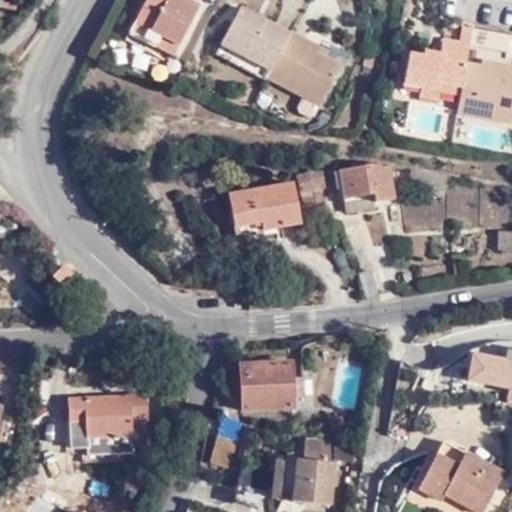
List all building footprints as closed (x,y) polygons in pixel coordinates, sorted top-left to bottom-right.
[(148,0),(138,21),(164,33),(160,42),(178,51),(204,4),(196,0),(148,0)] [(228,41),(279,66),(298,30),(246,4),(228,41)] [(164,33),(138,21),(131,36),(156,49),(160,42),(164,33)] [(477,48),(509,48),(510,29),(478,29),(477,48)] [(279,66),(274,74),(273,77),(310,95),(326,104),(327,104),(347,62),(327,53),(331,44),(298,30),(279,66)] [(445,89),(466,93),(472,61),(476,43),(450,37),(447,53),(437,51),(435,56),(415,52),(409,81),(428,86),(445,89)] [(274,74),(279,66),(228,41),(223,50),(274,74)] [(382,68),(386,52),(377,48),(367,66),(382,68)] [(472,61),(466,93),(463,110),(511,120),(511,60),(495,57),(493,65),(472,61)] [(445,89),(428,86),(426,93),(444,97),(445,89)] [(326,104),(310,95),(305,106),(306,110),(316,115),(321,115),(326,104)] [(319,167),(322,178),(339,178),(345,200),(375,194),(376,201),(396,197),(389,164),(382,165),(380,161),(369,163),(366,161),(339,168),(319,167)] [(324,184),(322,178),(319,167),(296,174),(303,192),(324,184)] [(436,170),(416,168),(416,178),(435,180),(436,170)] [(294,179),(231,193),(239,225),(264,219),(265,226),(302,216),(294,179)] [(511,228),(501,228),(500,247),(511,247),(511,228)] [(367,259),(351,265),(359,292),(375,286),(367,259)] [(66,286),(75,276),(66,266),(56,276),(66,286)] [(471,357),(468,394),(511,396),(511,352),(505,352),(505,359),(471,357)] [(295,396),(294,375),(293,361),(244,364),(244,408),(295,406),(295,396)] [(306,375),(294,375),(295,396),(307,395),(306,375)] [(151,441),(148,393),(71,398),(74,445),(91,444),(92,453),(134,451),(133,442),(151,441)] [(237,464),(243,439),(217,433),(212,459),(237,464)] [(293,459),(286,494),(286,497),(324,505),(334,443),(301,438),(298,460),(293,459)] [(479,511),(480,511),(505,469),(467,447),(464,451),(442,439),(417,487),(441,501),(445,493),(479,511)] [(270,492),(286,494),(293,459),(275,456),(270,492)] [(62,511),(61,486),(14,489),(15,511),(62,511)] [(463,511),(418,492),(413,504),(431,511),(463,511)]
